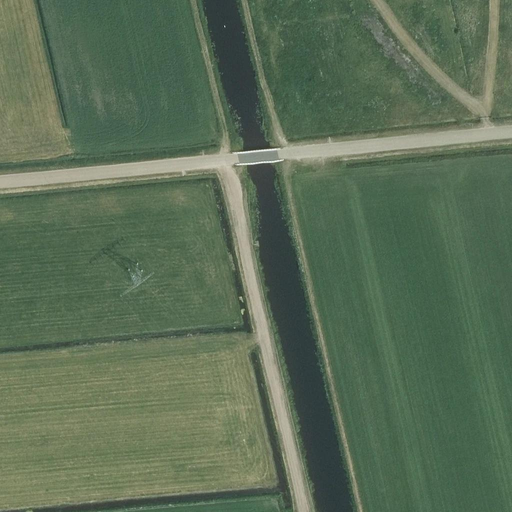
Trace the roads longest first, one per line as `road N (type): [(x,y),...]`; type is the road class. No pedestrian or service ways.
road 1 (track): [(193,0),(305,511)]
road 2 (unclassified): [(0,179),(511,131)]
road 3 (track): [(246,0),(287,154)]
